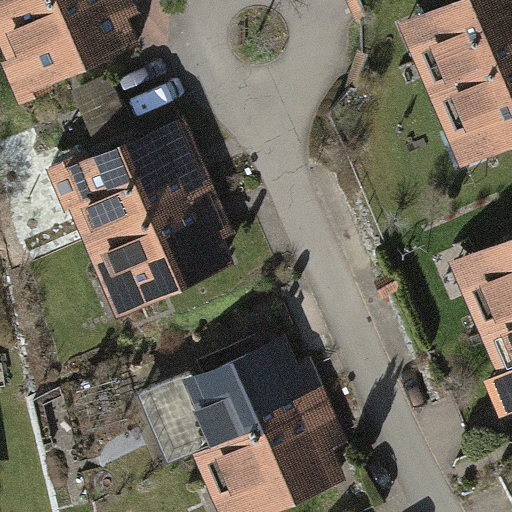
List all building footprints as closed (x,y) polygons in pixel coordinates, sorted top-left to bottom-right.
[(140,12),(134,0),(39,0),(0,17),(0,47),(5,58),(0,60),(0,62),(17,102),(53,86),(51,80),(139,42),(128,17),(140,12)] [(0,0),(0,17),(39,0),(0,0)] [(429,95),(511,59),(511,0),(451,0),(397,23),(429,95)] [(511,59),(429,95),(460,166),(511,143),(511,59)] [(83,243),(215,187),(184,114),(71,163),(68,157),(45,167),(63,209),(68,207),(83,243)] [(235,232),(215,187),(83,243),(101,284),(97,286),(114,325),(153,309),(149,301),(235,264),(224,237),(235,232)] [(511,235),(449,263),(480,336),(511,321),(511,235)] [(511,321),(480,336),(497,374),(483,380),(499,418),(511,412),(511,321)] [(193,456),(330,398),(311,354),(296,361),(284,333),(192,373),(191,370),(137,393),(167,463),(192,453),(193,456)] [(348,440),(330,398),(193,456),(217,511),(265,511),(346,478),(332,447),(348,440)]
